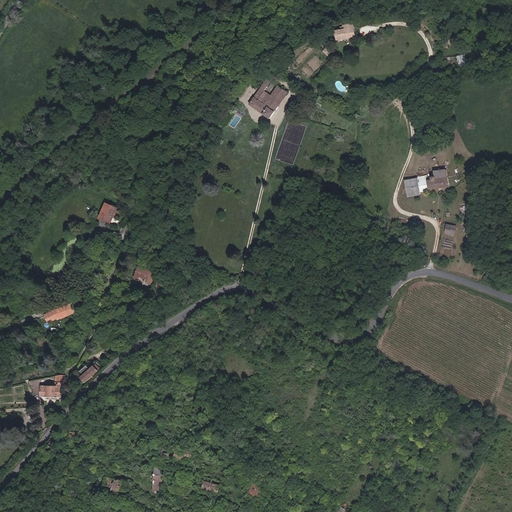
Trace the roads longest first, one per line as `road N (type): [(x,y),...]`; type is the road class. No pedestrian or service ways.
road 1 (unclassified): [(511,300),(422,271),(393,289),(368,331),(345,340),(230,285),(112,368),(0,486)]
road 2 (track): [(281,0),(205,41),(180,84),(133,230)]
